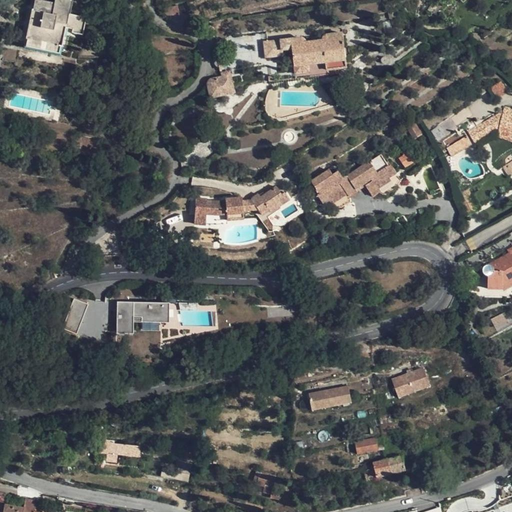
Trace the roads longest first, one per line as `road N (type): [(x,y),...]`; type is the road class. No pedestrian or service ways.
road 1 (secondary): [(0,414),(136,394),(386,327),(444,293),(440,261)]
road 2 (residential): [(70,282),(86,240),(171,184),(175,165),(157,123),(170,100),(200,77),(203,44),(156,21),(150,0)]
road 3 (secondary): [(440,261),(417,248),(303,275),(128,272),(70,282)]
road 4 (residential): [(0,473),(157,510)]
road 5 (residential): [(376,511),(511,472)]
